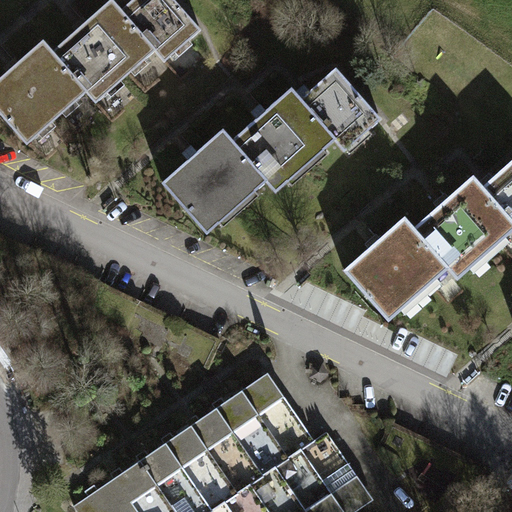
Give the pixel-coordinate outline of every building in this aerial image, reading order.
[(25,66),(0,87),(0,100),(36,144),(94,95),(103,104),(164,52),(173,63),(212,30),(186,0),(142,0),(140,3),(131,10),(122,0),(118,0),(93,21),(58,51),(52,43),(25,66)] [(205,156),(173,183),(216,233),(275,184),(283,194),(344,142),(353,153),(392,120),(348,68),(320,92),(311,100),(301,88),(273,111),(238,140),(232,133),(205,156)] [(389,245),(357,272),(400,322),(459,273),(467,283),(511,244),(511,174),(504,181),(495,189),(485,177),(457,200),(423,229),(416,222),(389,245)] [(101,494),(82,507),(85,511),(366,511),(383,501),(336,433),(322,442),(277,375),(232,406),(206,423),(180,441),(152,460),(127,476),(101,494)] [(489,467),(396,427),(387,450),(479,490),(489,467)]
